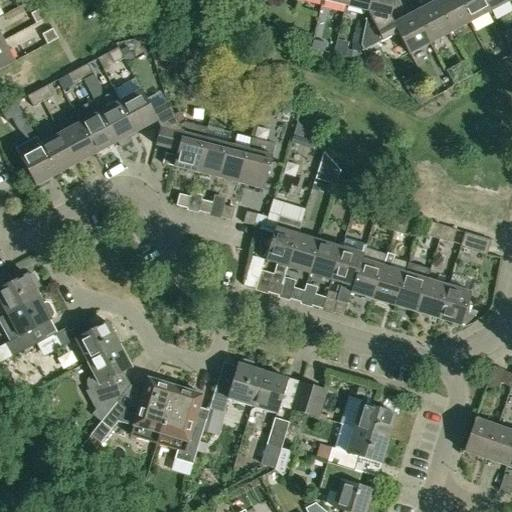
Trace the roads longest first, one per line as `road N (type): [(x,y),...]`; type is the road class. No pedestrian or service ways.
road 1 (residential): [(35,228),(70,292),(134,311),(155,348),(213,367),(232,302)]
road 2 (residential): [(232,302),(194,286),(131,185),(35,228)]
road 3 (residential): [(449,361),(232,302)]
road 4 (residential): [(431,491),(457,404),(449,361)]
